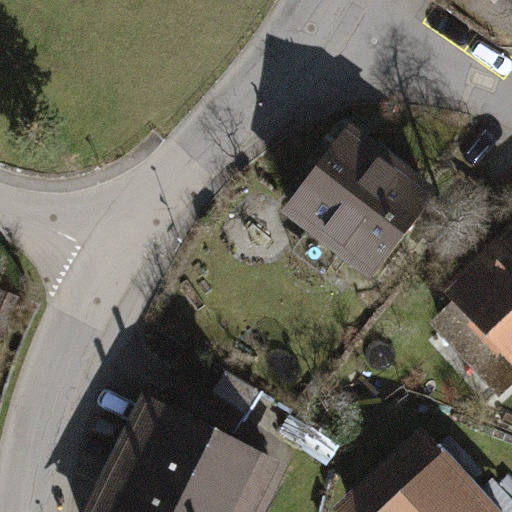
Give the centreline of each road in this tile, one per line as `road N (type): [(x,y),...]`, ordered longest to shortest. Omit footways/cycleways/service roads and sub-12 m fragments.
road 1 (residential): [(316,0),(263,77),(110,257)]
road 2 (residential): [(110,257),(70,330),(37,422),(18,511)]
road 3 (residential): [(110,257),(0,209)]
